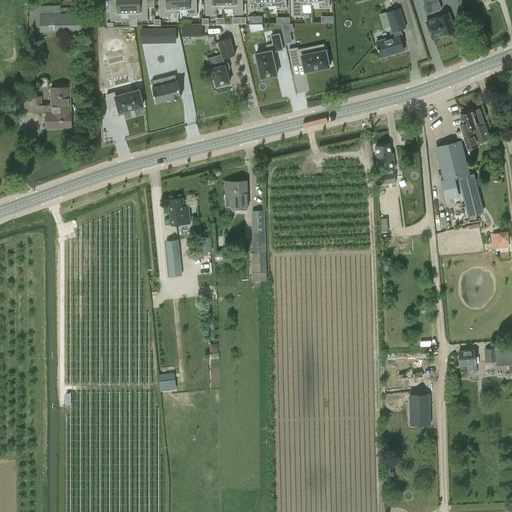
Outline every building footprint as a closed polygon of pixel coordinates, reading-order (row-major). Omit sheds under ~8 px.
[(109,0),(110,20),(121,20),(121,19),(120,12),(128,12),(129,12),(128,0),(109,0)] [(128,0),(129,12),(128,12),(128,17),(137,16),(137,20),(148,19),(147,7),(154,7),(153,0),(128,0)] [(159,0),(160,16),(170,16),(170,13),(179,13),(179,10),(178,10),(177,0),(159,0)] [(177,0),(178,10),(179,10),(187,10),(187,16),(197,15),(196,0),(177,0)] [(205,0),(206,15),(216,15),(216,4),(224,4),(224,0),(205,0)] [(224,0),(224,4),(224,14),(243,14),(242,0),(224,0)] [(249,0),(249,9),(260,9),(259,1),(267,1),(268,1),(267,0),(249,0)] [(267,0),(268,1),(267,1),(267,6),(276,5),(276,9),(287,8),(286,0),(267,0)] [(292,0),(293,16),(303,16),(303,13),(303,5),(311,4),(311,2),(310,0),(292,0)] [(437,0),(436,0),(428,4),(431,12),(441,8),(437,0)] [(40,5),(40,13),(40,31),(81,30),(81,12),(68,12),(68,7),(60,7),(60,4),(40,5)] [(390,31),(391,36),(376,41),(381,56),(403,49),(399,34),(398,34),(397,30),(406,28),(400,8),(386,12),(392,31),(390,31)] [(448,13),(437,17),(444,34),(452,31),(455,30),(449,16),(448,13)] [(432,38),(444,34),(437,17),(426,22),(432,38)] [(292,23),(290,23),(284,23),(281,23),(286,43),(292,42),(290,31),(294,30),(292,23)] [(141,28),(141,42),(175,42),(175,28),(141,28)] [(256,55),(254,56),(255,62),(258,61),(261,78),(277,74),(272,51),(275,50),(275,51),(283,49),(279,34),(271,35),(273,43),(267,45),(268,51),(256,53),(256,55)] [(230,37),(217,41),(221,54),(215,55),(218,66),(211,68),(216,86),(217,85),(219,87),(223,85),(224,83),(230,82),(227,71),(228,71),(230,68),(229,63),(226,61),(224,62),(223,58),(235,55),(230,37)] [(297,48),(289,49),(293,65),(300,64),(300,63),(303,62),(305,71),(329,66),(328,64),(331,64),(329,57),(327,57),(325,50),(309,53),(308,48),(297,50),(297,49),(297,48)] [(173,74),(150,81),(155,103),(180,96),(176,80),(175,80),(173,74)] [(26,94),(16,94),(16,114),(26,113),(46,113),(46,128),(71,128),(70,86),(50,87),(51,103),(48,103),(48,102),(42,103),(42,96),(26,97),(26,94)] [(121,90),(107,94),(107,103),(108,108),(115,107),(114,104),(117,103),(119,111),(143,105),(141,98),(143,97),(142,90),(139,91),(139,90),(122,94),(121,90)] [(467,148),(478,145),(475,137),(486,133),(484,124),(479,109),(473,111),(473,110),(459,115),(462,123),(459,124),(467,148)] [(444,193),(456,190),(453,177),(468,173),(460,141),(436,147),(444,180),(441,180),(443,189),(444,193)] [(389,144),(376,146),(382,191),(391,190),(392,194),(397,194),(394,172),(399,172),(396,149),(390,150),(389,144)] [(482,212),(473,173),(458,177),(468,215),(482,212)] [(246,181),(224,182),(225,206),(232,206),(232,210),(247,209),(246,181)] [(190,223),(188,206),(184,206),(183,198),(168,199),(170,225),(190,223)] [(264,210),(262,210),(251,210),(252,239),(250,239),(250,253),(251,253),(252,280),(267,280),(266,252),(264,210)] [(507,231),(492,233),(494,248),(509,247),(507,231)] [(199,237),(200,252),(212,251),(211,236),(199,237)] [(168,275),(182,273),(178,239),(165,241),(168,275)] [(171,307),(161,307),(162,323),(171,323),(171,307)] [(511,340),(494,342),(494,348),(484,348),(485,362),(495,361),(495,366),(511,365),(511,340)] [(217,352),(217,344),(212,344),(209,347),(210,352),(217,352)] [(479,356),(475,357),(474,350),(458,351),(459,365),(468,364),(468,372),(470,373),(475,373),(477,371),(476,364),(475,364),(475,362),(479,362),(479,356)] [(396,373),(389,373),(390,387),(411,386),(412,395),(416,395),(415,386),(417,386),(416,372),(410,372),(410,365),(395,365),(396,373)] [(410,394),(409,394),(410,415),(411,415),(422,414),(422,424),(429,424),(429,425),(430,425),(429,393),(428,393),(428,394),(416,395),(412,395),(410,395),(410,394)]
